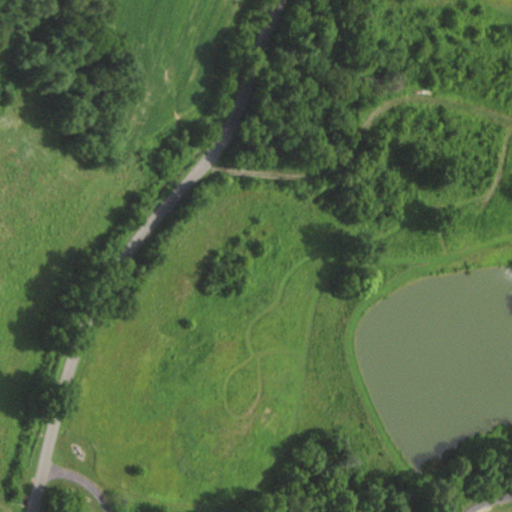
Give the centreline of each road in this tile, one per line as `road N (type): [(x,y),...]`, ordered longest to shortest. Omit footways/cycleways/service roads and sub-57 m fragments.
road 1 (residential): [(33,511),(61,418),(284,0)]
road 2 (residential): [(46,470),(85,482),(108,511),(471,509),(511,496)]
